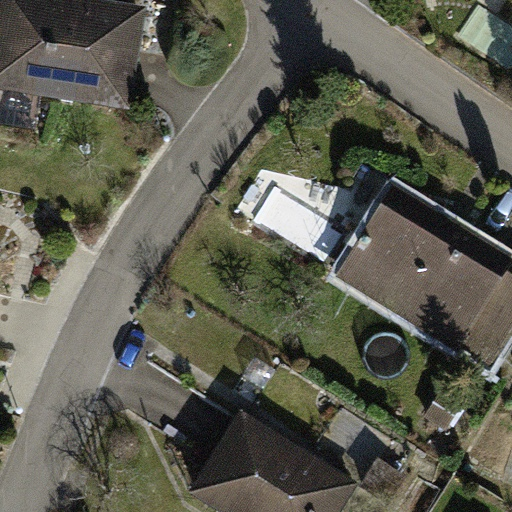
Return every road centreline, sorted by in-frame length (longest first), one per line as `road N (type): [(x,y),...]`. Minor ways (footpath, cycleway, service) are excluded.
road 1 (residential): [(313,8),(166,204),(97,323),(22,511)]
road 2 (residential): [(511,137),(313,8)]
